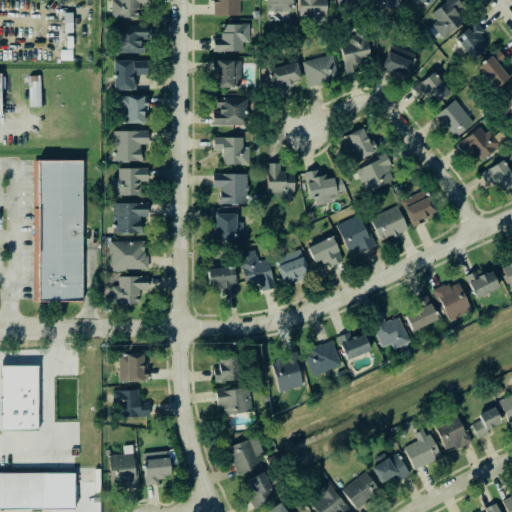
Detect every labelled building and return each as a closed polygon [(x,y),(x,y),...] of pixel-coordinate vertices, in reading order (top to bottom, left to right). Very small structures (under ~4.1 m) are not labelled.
[(144,0),(144,4),(136,4),(136,10),(135,10),(135,18),(108,17),(108,0),(144,0)] [(210,0),(210,4),(211,4),(211,16),(237,16),(237,1),(246,1),(246,0),(210,0)] [(290,11),(290,0),(263,0),(263,11),(290,11)] [(296,0),(296,16),(308,16),(308,22),(324,22),(323,0),(296,0)] [(394,0),(395,7),(381,8),(380,0),(394,0)] [(452,12),(459,6),(454,0),(443,0),(428,13),(434,21),(430,25),(441,38),(460,22),(452,12)] [(477,35),(481,32),(472,22),(451,40),(468,60),(480,50),(476,45),(481,41),(477,35)] [(246,24),(246,43),(240,43),(240,52),(209,52),(209,39),(217,39),(217,33),(220,33),(220,24),(246,24)] [(144,26),(144,39),(137,39),(137,46),(140,46),(140,53),(109,53),(109,26),(144,26)] [(347,43),(345,37),(352,35),(351,34),(361,31),(367,58),(358,60),(358,62),(352,64),(353,71),(344,73),(338,45),(347,43)] [(389,45),(378,72),(402,82),(413,56),(389,45)] [(495,50),(473,67),(490,89),(504,78),(496,67),(504,61),(495,50)] [(329,55),(335,76),(325,79),(326,82),(306,87),(299,62),(329,55)] [(237,60),(237,89),(212,89),(212,61),(237,60)] [(109,61),(109,90),(132,90),(132,76),(147,76),(147,61),(109,61)] [(292,63),(296,80),(287,82),(288,84),(280,86),(279,84),(268,87),(264,71),(292,63)] [(430,72),(446,94),(432,105),(423,94),(417,99),(409,88),(430,72)] [(28,76),(29,107),(40,106),(39,75),(28,76)] [(511,81),(511,115),(506,121),(494,107),(501,101),(495,95),(511,81)] [(244,94),(244,125),(209,125),(209,112),(216,112),(216,107),(211,107),(211,94),(244,94)] [(144,96),(144,114),(139,114),(139,124),(116,124),(116,96),(144,96)] [(452,100),(471,123),(452,138),(443,126),(440,129),(431,117),(452,100)] [(482,134),(477,127),(454,146),(460,154),(467,148),(477,161),(498,144),(487,130),(482,134)] [(369,139),(374,150),(354,160),(343,136),(357,129),(364,142),(369,139)] [(145,131),(144,145),(137,145),(137,149),(138,149),(138,162),(110,161),(110,130),(145,131)] [(239,138),(239,147),(246,147),(246,166),(219,166),(219,153),(209,153),(209,138),(239,138)] [(382,153),(388,165),(387,166),(388,169),(385,170),(390,180),(362,193),(352,170),(371,162),(369,159),(382,153)] [(79,161),(79,302),(30,302),(30,161),(79,161)] [(499,161),(511,183),(498,192),(493,183),(486,187),(478,174),(499,161)] [(291,174),(282,174),(282,171),(277,172),(277,164),(264,164),(264,193),(273,193),(273,199),(291,198),(291,174)] [(115,178),(115,168),(145,168),(145,182),(137,182),(137,196),(108,196),(108,178),(115,178)] [(314,170),(300,172),(306,200),(312,199),(313,205),(328,202),(327,195),(343,192),(337,180),(330,182),(329,178),(322,180),(322,175),(315,177),(314,170)] [(244,174),(244,205),(216,205),(216,188),(209,188),(209,174),(244,174)] [(421,191),(432,215),(417,222),(418,223),(410,227),(398,201),(421,191)] [(110,204),(110,233),(138,233),(138,221),(137,221),(137,217),(144,217),(144,204),(110,204)] [(394,206),(405,229),(394,234),(395,235),(390,237),(389,234),(377,239),(367,219),(394,206)] [(234,222),(234,209),(208,209),(208,219),(212,219),(212,229),(208,229),(208,242),(232,242),(232,239),(240,239),(240,222),(234,222)] [(355,215),(363,232),(366,230),(373,245),(358,252),(356,247),(346,252),(333,226),(355,215)] [(328,237),(339,260),(328,266),(324,257),(310,264),(303,248),(328,237)] [(107,242),(107,272),(122,272),(122,270),(145,270),(145,256),(141,256),(141,252),(140,252),(140,242),(107,242)] [(296,250),(304,272),(297,274),(299,279),(281,285),(271,259),(296,250)] [(511,251),(511,297),(499,268),(507,265),(506,262),(511,260),(508,253),(511,251)] [(255,262),(253,256),(236,261),(243,285),(257,282),(259,292),(273,288),(265,260),(255,262)] [(229,267),(231,284),(225,285),(226,289),(214,291),(213,287),(205,288),(203,271),(229,267)] [(488,272),(495,287),(472,299),(461,276),(472,271),(475,276),(482,272),(483,274),(488,272)] [(144,276),(145,290),(136,291),(136,304),(112,304),(111,286),(115,286),(115,277),(144,276)] [(455,282),(469,310),(446,321),(436,302),(434,303),(428,290),(440,284),(441,286),(445,284),(447,287),(455,282)] [(423,295),(434,319),(408,331),(400,314),(406,311),(405,310),(414,306),(415,308),(417,307),(413,299),(423,295)] [(395,318),(407,341),(390,349),(387,344),(379,348),(366,320),(378,315),(382,322),(387,320),(388,322),(395,318)] [(360,334),(367,351),(342,361),(332,337),(346,332),(348,337),(352,336),(353,337),(360,334)] [(328,341),(338,364),(310,376),(301,355),(306,353),(304,349),(317,344),(317,345),(328,341)] [(282,359),(281,355),(293,351),(297,363),(294,363),(300,384),(278,391),(269,362),(282,359)] [(144,355),(119,354),(118,381),(143,382),(144,355)] [(213,368),(213,381),(239,381),(239,356),(219,356),(218,368),(213,368)] [(38,366),(1,365),(0,394),(0,429),(36,430),(38,366)] [(219,415),(251,412),(248,387),(216,390),(219,415)] [(511,387),(510,388),(511,391),(511,393),(498,400),(507,422),(511,420),(511,387)] [(112,390),(112,408),(119,408),(119,417),(149,417),(148,403),(139,403),(138,390),(112,390)] [(475,439),(488,434),(486,429),(500,425),(494,407),(477,413),(479,421),(470,424),(475,439)] [(446,453),(469,442),(455,413),(432,424),(446,453)] [(413,434),(416,440),(403,447),(413,469),(439,457),(425,428),(413,434)] [(263,454),(257,436),(227,447),(237,475),(260,467),(256,456),(263,454)] [(108,455),(110,488),(135,486),(133,445),(122,446),(122,454),(108,455)] [(158,485),(157,477),(169,477),(168,452),(142,453),(144,485),(158,485)] [(380,483),(394,474),(399,481),(409,474),(396,453),(386,459),(384,455),(368,465),(380,483)] [(254,506),(274,499),(264,472),(245,479),(254,506)] [(340,488),(353,509),(379,494),(366,472),(340,488)] [(73,473),(0,473),(0,508),(73,508),(73,473)] [(345,511),(349,509),(330,487),(309,505),(315,511),(345,511)] [(511,511),(511,495),(501,500),(506,511),(511,511)] [(286,511),(279,503),(268,511),(286,511)] [(498,511),(495,503),(483,508),(485,511),(498,511)]
